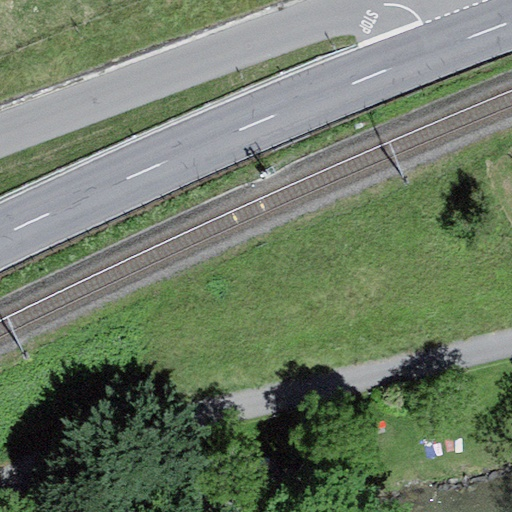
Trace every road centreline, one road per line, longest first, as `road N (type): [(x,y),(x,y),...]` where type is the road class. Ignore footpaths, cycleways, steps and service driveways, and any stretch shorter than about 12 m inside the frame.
road 1 (unclassified): [(432,50),(416,13),(372,4),(305,22),(0,140)]
road 2 (primary): [(432,50),(0,237)]
